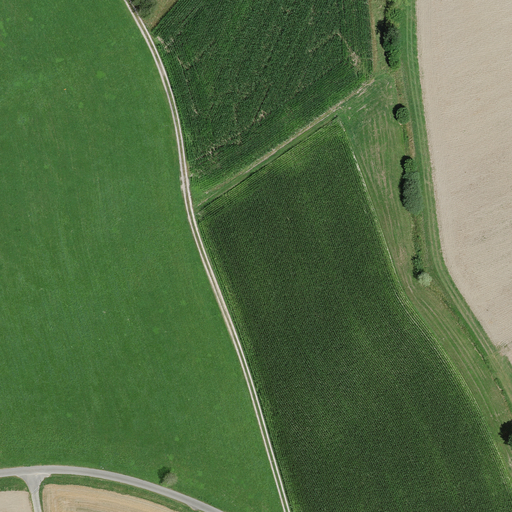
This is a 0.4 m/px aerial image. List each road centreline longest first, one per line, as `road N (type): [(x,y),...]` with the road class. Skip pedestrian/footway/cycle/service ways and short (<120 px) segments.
road 1 (track): [(287,511),(198,242),(163,75),(125,0)]
road 2 (unclassified): [(213,511),(116,477),(31,471)]
